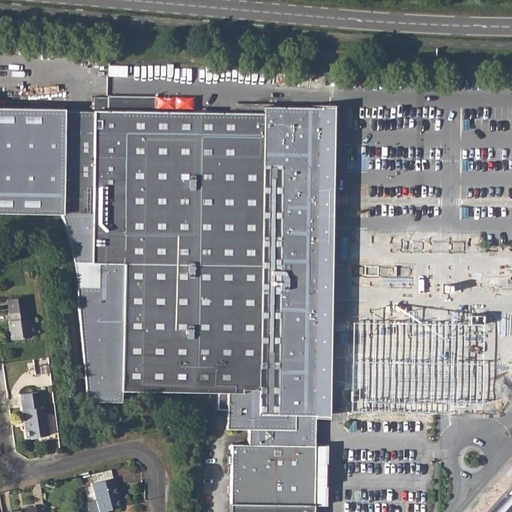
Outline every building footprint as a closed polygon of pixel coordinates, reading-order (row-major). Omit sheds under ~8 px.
[(313,511),(314,505),(315,505),(316,447),(316,443),(317,414),(315,412),(319,409),(322,405),(325,400),(326,395),(327,390),(327,385),(326,380),(323,375),(320,371),(317,369),(317,291),(317,276),(318,242),(319,167),(331,109),(310,109),(276,108),(263,108),(263,113),(231,113),(157,112),(157,98),(109,97),(108,111),(94,111),(94,112),(64,112),(64,109),(0,108),(0,213),(61,214),(75,270),(96,404),(129,404),(130,393),(228,395),(228,417),(228,432),(249,432),(249,446),(232,445),(232,457),(228,457),(228,467),(232,467),(231,504),(231,511),(313,511)] [(262,111),(263,103),(240,103),(240,111),(262,111)] [(27,311),(8,314),(12,340),(30,337),(27,311)] [(41,390),(20,394),(27,438),(48,435),(41,390)] [(93,483),(100,511),(121,506),(114,477),(93,483)]
